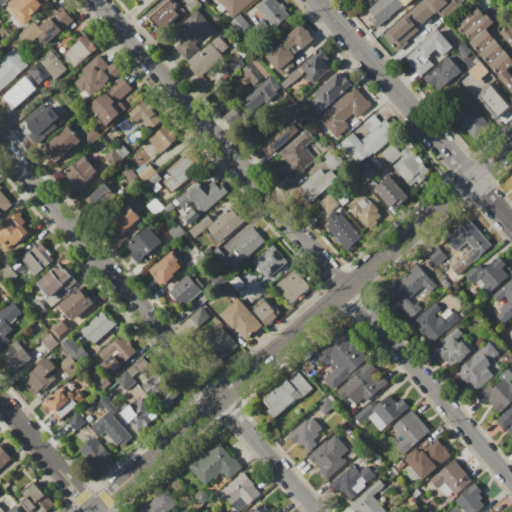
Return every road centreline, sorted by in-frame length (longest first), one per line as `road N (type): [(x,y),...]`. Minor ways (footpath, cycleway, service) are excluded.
road 1 (residential): [(95,0),(511,478)]
road 2 (residential): [(511,143),(88,511)]
road 3 (residential): [(0,147),(317,511)]
road 4 (residential): [(318,0),(511,225)]
road 5 (residential): [(0,402),(95,511)]
